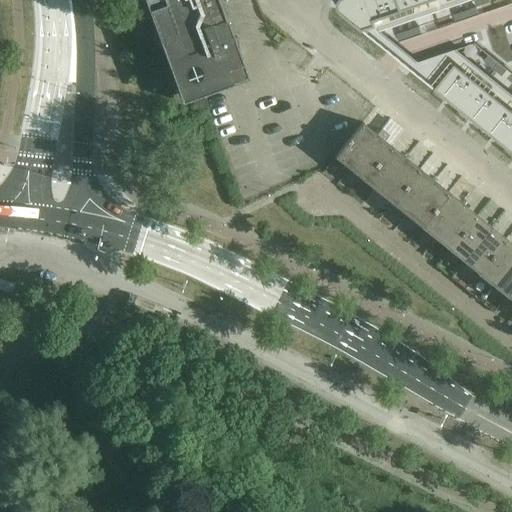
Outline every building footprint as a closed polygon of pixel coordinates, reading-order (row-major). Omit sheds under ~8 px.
[(233,38),(218,0),(163,0),(165,5),(148,11),(165,58),(167,58),(169,61),(197,59),(209,90),(211,89),(210,88),(221,87),(218,57),(238,55),(237,37),(233,38)] [(345,0),(343,13),(363,31),(376,26),(378,32),(470,0),(345,0)] [(477,7),(466,11),(469,18),(480,14),(477,7)] [(466,11),(456,14),(458,22),(469,18),(466,11)] [(421,26),(410,30),(412,38),(423,34),(421,26)] [(410,30),(399,34),(401,41),(412,38),(410,30)] [(511,96),(454,49),(410,70),(511,153),(511,96)] [(488,55),(483,61),(492,69),(497,62),(488,55)] [(497,62),(492,69),(501,76),(506,70),(497,62)] [(348,170),(376,135),(362,123),(334,158),(348,170)] [(362,181),(390,146),(376,135),(348,170),(362,181)] [(377,193),(405,157),(390,146),(362,181),(377,193)] [(391,204),(419,169),(405,157),(377,193),(391,204)] [(406,216),(434,181),(419,169),(391,204),(406,216)] [(420,227),(448,192),(434,181),(406,216),(420,227)] [(434,238),(462,203),(448,192),(420,227),(434,238)] [(449,250),(477,215),(462,203),(434,238),(449,250)] [(462,261),(491,226),(477,215),(449,250),(462,261)] [(478,273),(506,238),(491,226),(462,261),(478,273)] [(492,285),(511,259),(511,242),(506,238),(478,273),(492,285)] [(507,296),(511,289),(511,259),(492,285),(507,296)]
